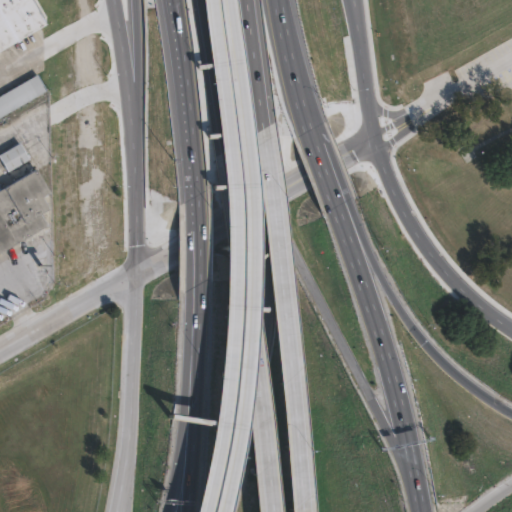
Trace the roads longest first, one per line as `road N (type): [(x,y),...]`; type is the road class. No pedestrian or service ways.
road 1 (secondary): [(111,0),(134,213),(128,425),(112,511)]
road 2 (motorway): [(240,127),(242,344),(212,511)]
road 3 (motorway): [(227,511),(255,376),(256,128)]
road 4 (motorway): [(298,511),(265,137)]
road 5 (motorway): [(226,151),(265,511)]
road 6 (motorway): [(252,209),(269,243),(267,328),(221,511)]
road 7 (motorway): [(415,465),(267,200)]
road 8 (motorway): [(511,412),(451,370),(424,340),(337,202)]
road 9 (motorway): [(415,465),(337,202)]
road 10 (secondary): [(511,322),(440,259),(394,186),(374,136)]
road 11 (motorway): [(180,0),(198,188)]
road 12 (motorway): [(132,0),(132,181)]
road 13 (residential): [(374,136),(511,53)]
road 14 (motorway): [(200,0),(226,151)]
road 15 (residential): [(0,349),(133,280)]
road 16 (tertiary): [(374,136),(252,209)]
road 17 (tertiary): [(133,280),(252,209)]
road 18 (motorway): [(200,286),(191,424)]
road 19 (motorway): [(265,137),(248,0)]
road 20 (motorway): [(256,128),(241,0)]
road 21 (motorway): [(312,125),(282,0)]
road 22 (motorway): [(224,0),(240,127)]
